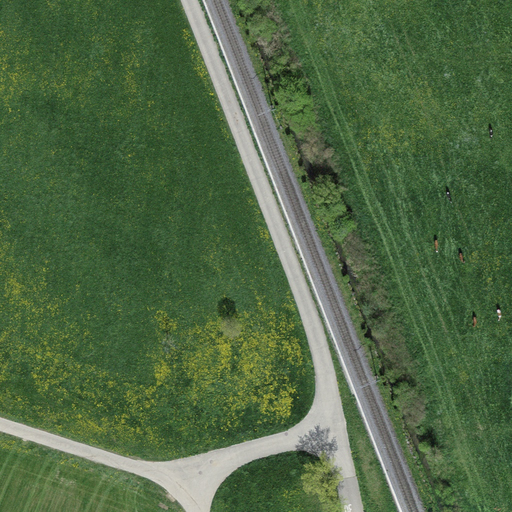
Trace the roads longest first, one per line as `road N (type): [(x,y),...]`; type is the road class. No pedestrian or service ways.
road 1 (unclassified): [(332,424),(311,323),(187,0)]
road 2 (unclassified): [(191,511),(178,477),(332,424)]
road 3 (track): [(0,420),(178,477)]
